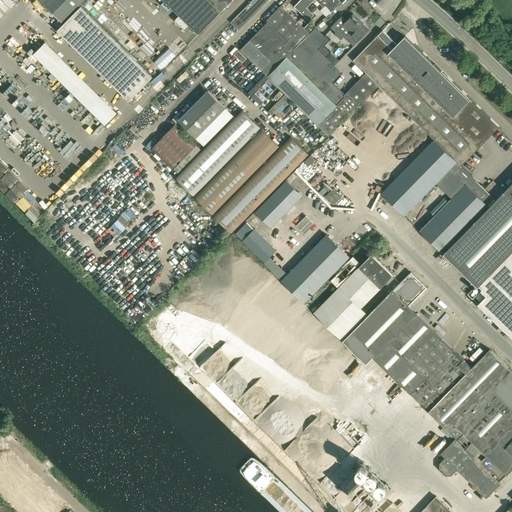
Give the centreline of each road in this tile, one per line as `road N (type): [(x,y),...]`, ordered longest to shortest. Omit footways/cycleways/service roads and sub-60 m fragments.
road 1 (unknown): [(275,0),(215,63),(280,124)]
road 2 (unclassified): [(511,345),(387,225)]
road 3 (residential): [(511,86),(424,0)]
road 4 (unknown): [(487,511),(411,465),(389,441)]
